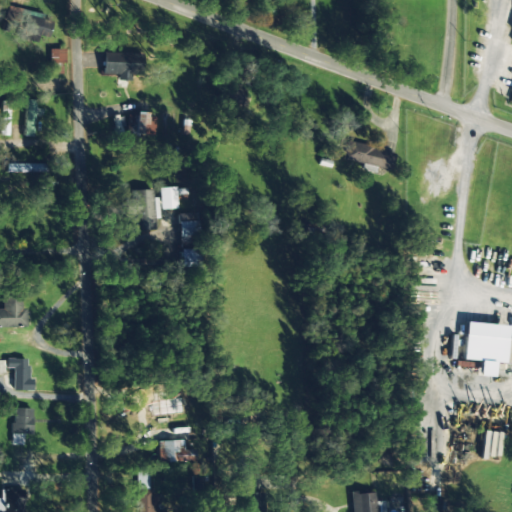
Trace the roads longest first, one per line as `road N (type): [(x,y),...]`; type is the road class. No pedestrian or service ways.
road 1 (residential): [(66,511),(55,0)]
road 2 (tertiary): [(511,130),(166,0)]
